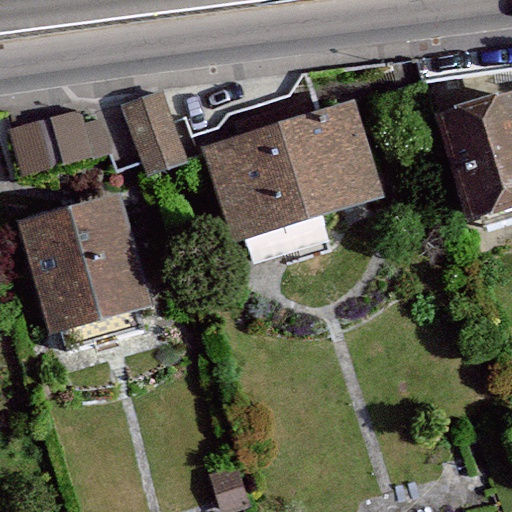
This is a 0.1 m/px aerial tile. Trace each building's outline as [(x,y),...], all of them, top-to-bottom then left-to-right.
[(165,97),(133,111),(158,170),(191,155),(165,97)] [(344,111),(220,151),(247,233),(370,193),(344,111)] [(511,115),(511,116),(444,139),(480,240),(511,229),(511,115)] [(83,117),(24,135),(35,173),(94,156),(83,117)] [(123,205),(35,228),(61,323),(148,300),(123,205)] [(254,511),(242,467),(219,473),(230,511),(254,511)]
